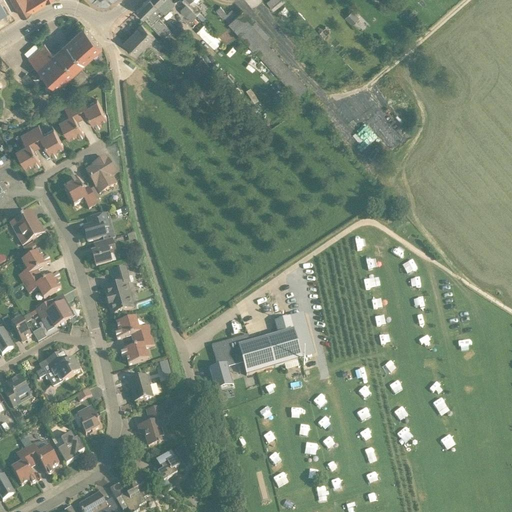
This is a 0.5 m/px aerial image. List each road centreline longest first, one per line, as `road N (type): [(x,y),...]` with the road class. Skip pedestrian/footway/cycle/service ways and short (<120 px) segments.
road 1 (unclassified): [(216,511),(198,408),(138,217),(102,19)]
road 2 (track): [(296,273),(364,220),(511,313)]
road 3 (residential): [(38,511),(107,468),(117,427),(98,339)]
road 4 (track): [(469,0),(373,81),(330,98)]
road 5 (residential): [(38,192),(71,246),(98,339)]
